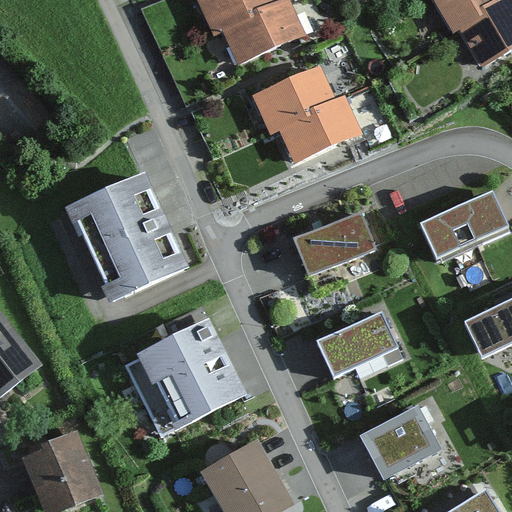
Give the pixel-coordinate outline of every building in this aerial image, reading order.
[(215,38),(224,34),(251,22),(250,18),(277,6),(273,0),(205,0),(199,3),(215,38)] [(436,0),(457,35),(464,31),(484,20),(480,14),(501,3),(499,0),(436,0)] [(464,31),(484,67),(511,50),(511,6),(508,0),(505,0),(501,3),(480,14),(484,20),(464,31)] [(224,34),(239,66),(301,38),(285,2),(277,6),(250,18),(251,22),(224,34)] [(271,135),(280,131),(307,119),(305,115),(332,103),(318,72),(255,100),(271,135)] [(280,131),(294,163),(357,135),(340,99),(332,103),(305,115),(307,119),(280,131)] [(160,173),(58,212),(101,325),(203,286),(160,173)] [(511,233),(495,196),(421,230),(438,267),(511,233)] [(378,222),(298,250),(315,299),(395,272),(378,222)] [(511,305),(468,327),(488,367),(511,355),(511,305)] [(395,319),(320,348),(340,399),(416,370),(395,319)] [(0,326),(0,399),(36,370),(0,326)] [(206,331),(130,369),(164,437),(240,400),(206,331)] [(435,408),(363,439),(386,493),(458,462),(435,408)] [(77,444),(27,465),(45,511),(70,511),(99,500),(77,444)] [(255,453),(208,480),(226,511),(282,511),(288,509),(255,453)]
